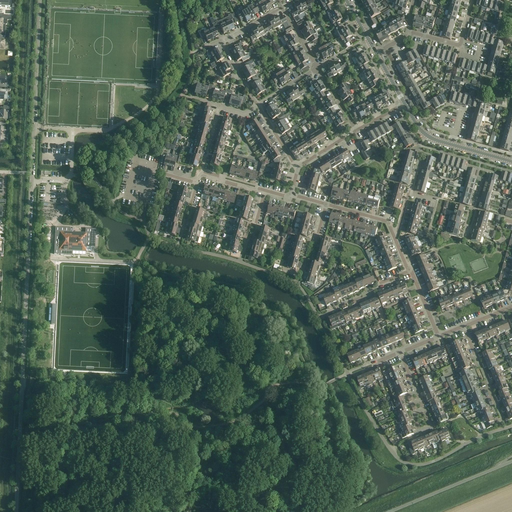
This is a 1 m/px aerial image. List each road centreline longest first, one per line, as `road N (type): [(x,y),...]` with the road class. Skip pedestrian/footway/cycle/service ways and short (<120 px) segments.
road 1 (unclassified): [(39,0),(19,438)]
road 2 (unclassified): [(390,511),(511,461)]
